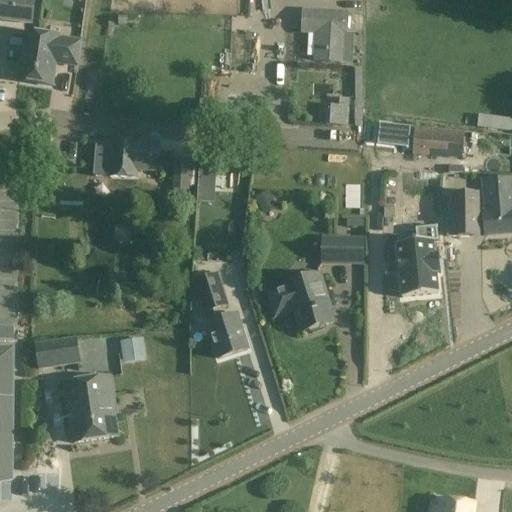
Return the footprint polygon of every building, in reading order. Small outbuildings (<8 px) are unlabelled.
[(0,0),(0,21),(32,26),(34,0),(0,0)] [(306,34),(316,35),(314,63),(345,64),(347,15),(307,14),(306,34)] [(62,66),(78,69),(81,44),(60,41),(60,39),(27,34),(19,83),(53,88),(57,63),(63,64),(62,66)] [(377,145),(407,148),(408,128),(379,125),(377,145)] [(414,129),(411,157),(462,161),(463,157),(485,159),(485,150),(486,143),(489,143),(489,135),(464,134),(464,133),(414,129)] [(157,173),(159,145),(140,144),(140,143),(112,141),(110,177),(137,179),(137,171),(157,173)] [(240,173),(242,150),(200,147),(197,202),(214,203),(216,172),(240,173)] [(91,149),(90,165),(104,165),(104,149),(91,149)] [(175,158),(173,190),(189,191),(189,186),(197,186),(198,155),(191,159),(175,158)] [(435,165),(396,165),(396,214),(435,214),(435,165)] [(511,181),(482,183),(485,214),(483,214),(485,237),(511,234),(511,181)] [(346,186),(346,210),(362,210),(362,186),(346,186)] [(476,223),(478,223),(478,195),(447,196),(448,238),(445,238),(445,250),(463,249),(463,238),(476,238),(476,223)] [(362,241),(322,240),(322,265),(362,266),(362,241)] [(430,250),(404,250),(404,289),(431,289),(430,250)] [(310,334),(313,335),(324,332),(325,329),(325,327),(333,324),(325,300),(327,299),(319,276),(285,287),(286,289),(267,295),(275,320),(294,314),(301,335),(309,332),(310,334)] [(217,324),(208,328),(219,361),(247,352),(236,318),(225,322),(221,311),(226,309),(217,279),(194,286),(204,316),(214,313),(217,324)] [(13,329),(0,328),(0,342),(13,342),(13,329)] [(76,339),(34,344),(38,371),(80,366),(76,339)] [(122,344),(125,361),(145,358),(143,342),(122,344)] [(0,481),(12,481),(14,349),(0,348),(0,481)] [(74,445),(118,438),(113,407),(115,406),(111,379),(65,385),(74,445)] [(470,511),(471,506),(440,503),(439,510),(433,510),(433,511),(470,511)]
